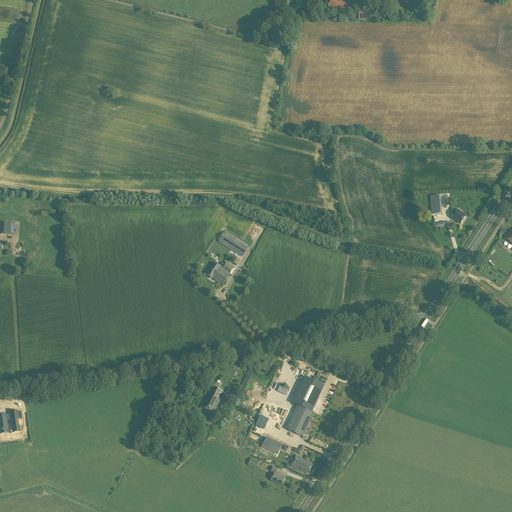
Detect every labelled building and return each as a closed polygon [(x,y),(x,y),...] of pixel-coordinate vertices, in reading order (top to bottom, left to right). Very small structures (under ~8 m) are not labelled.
[(330,0),(329,7),(346,13),(350,0),(330,0)] [(431,215),(442,214),(440,195),(430,196),(431,215)] [(461,224),(466,216),(457,210),(452,218),(461,224)] [(0,222),(0,234),(9,235),(9,223),(0,222)] [(242,257),(249,247),(225,232),(219,242),(242,257)] [(234,268),(226,263),(223,267),(221,266),(216,263),(208,276),(209,276),(207,278),(210,279),(211,278),(212,278),(217,281),(218,280),(225,285),(231,275),(230,274),(234,268)] [(291,422),(288,429),(303,437),(314,413),(312,412),(325,385),(305,376),(293,402),(299,405),(299,406),(307,409),(299,425),(291,422)] [(277,391),(286,395),(288,389),(280,385),(277,391)] [(220,399),(223,392),(213,388),(210,394),(209,394),(203,407),(214,413),(221,399),(220,399)] [(189,417),(194,407),(189,404),(184,414),(189,417)] [(10,412),(12,430),(19,429),(18,419),(21,419),(21,416),(21,412),(17,412),(17,411),(10,412)] [(199,429),(202,423),(193,418),(189,424),(199,429)] [(309,474),(314,464),(297,456),(292,466),(309,474)] [(256,469),(259,462),(251,458),(248,465),(256,469)] [(282,486),(286,478),(277,473),(279,470),(274,467),(272,472),(275,473),(272,480),(282,486)]
